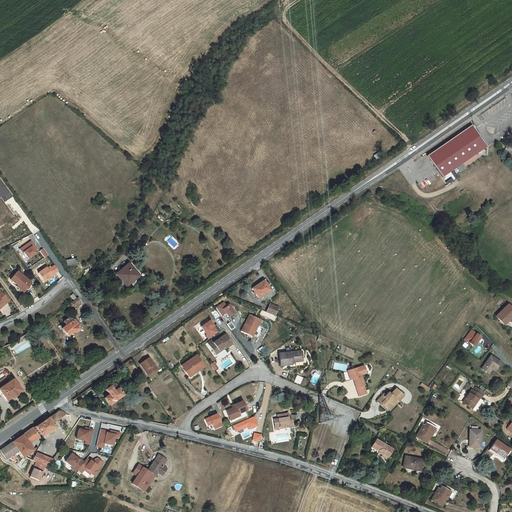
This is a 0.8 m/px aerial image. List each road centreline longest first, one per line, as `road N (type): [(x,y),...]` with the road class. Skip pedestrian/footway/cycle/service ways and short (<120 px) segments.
road 1 (secondary): [(511,81),(122,355)]
road 2 (unclassified): [(181,440),(296,467),(417,511)]
road 3 (residential): [(181,440),(187,420),(242,381),(346,418)]
road 4 (residential): [(122,355),(68,282),(0,324)]
road 5 (unclassified): [(57,401),(85,419),(181,440)]
